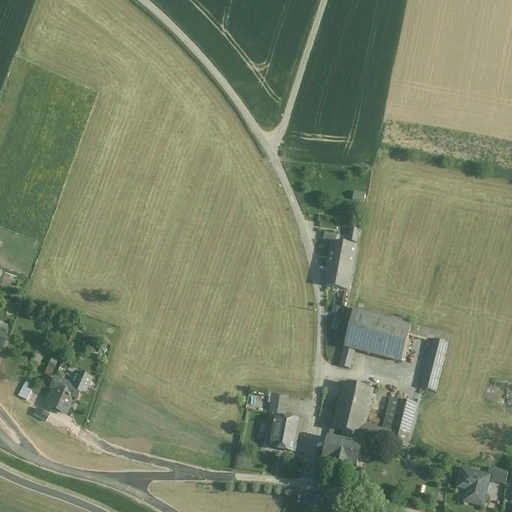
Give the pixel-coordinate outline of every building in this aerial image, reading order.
[(350,231),(346,246),(355,248),(357,233),(350,231)] [(331,243),(334,243),(335,236),(323,233),(322,241),(331,243)] [(334,243),(331,243),(327,266),(328,266),(323,287),(346,291),(348,282),(349,282),(355,248),(346,246),(334,243)] [(355,312),(344,350),(354,353),(402,367),(412,327),(355,312)] [(431,342),(418,391),(436,396),(449,347),(431,342)] [(351,367),(354,353),(344,350),(340,364),(351,367)] [(51,359),(44,374),(50,376),(57,362),(51,359)] [(70,385),(80,390),(85,392),(90,380),(75,373),(70,385)] [(80,390),(70,385),(54,378),(50,388),(53,390),(46,406),(65,415),(70,404),(73,406),(80,390)] [(343,385),(331,433),(343,436),(359,440),(362,440),(363,436),(373,392),(343,385)] [(23,387),(18,396),(26,401),(32,391),(23,387)] [(267,424),(275,425),(276,417),(283,419),(287,398),(273,395),(267,424)] [(384,435),(382,445),(406,450),(417,407),(390,400),(389,403),(391,404),(384,435)] [(50,416),(37,408),(32,415),(46,423),(50,416)] [(283,419),(276,417),(275,425),(270,448),(294,453),(300,422),(283,419)] [(264,447),(270,448),(275,425),(267,424),(264,447)] [(363,436),(362,440),(382,445),(384,435),(366,431),(364,436),(363,436)] [(329,443),(340,445),(343,436),(331,433),(329,443)] [(359,440),(343,436),(340,445),(357,449),(359,440)] [(329,443),(328,442),(323,463),(336,465),(335,467),(345,469),(345,468),(356,470),(361,450),(357,449),(340,445),(329,443)] [(508,474),(489,470),(488,475),(493,476),(491,484),(505,487),(508,474)] [(463,471),(458,489),(468,491),(465,502),(482,507),(490,478),(463,471)] [(322,511),(325,499),(303,495),(302,505),(309,506),(308,511),(322,511)]
